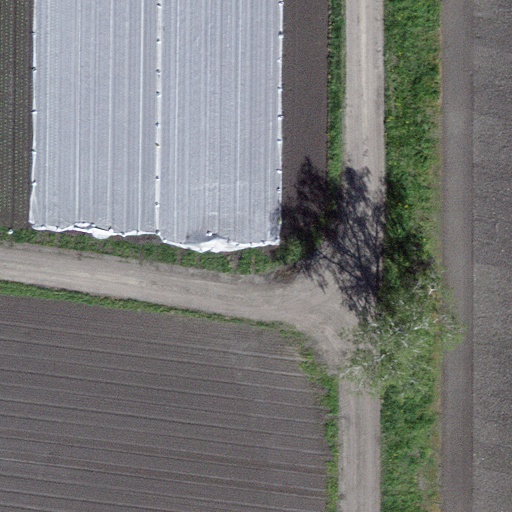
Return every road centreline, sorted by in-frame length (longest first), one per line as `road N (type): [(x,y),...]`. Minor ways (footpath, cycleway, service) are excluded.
road 1 (track): [(353,511),(358,0)]
road 2 (track): [(355,315),(0,268)]
